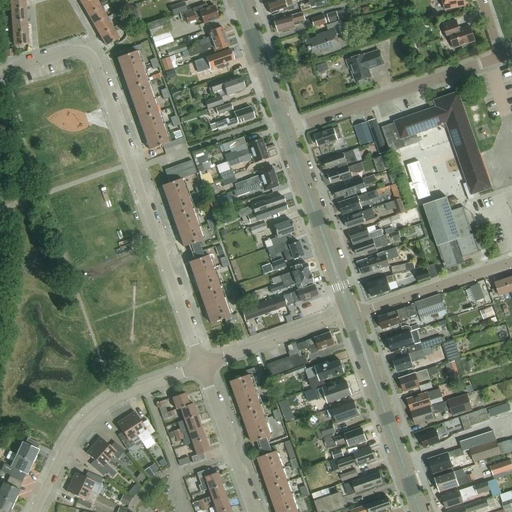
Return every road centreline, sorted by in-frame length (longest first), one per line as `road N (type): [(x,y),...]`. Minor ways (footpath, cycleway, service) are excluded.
road 1 (residential): [(200,366),(90,55),(79,49),(0,71)]
road 2 (residential): [(33,511),(66,443),(99,407),(200,366)]
road 3 (residential): [(285,131),(500,57)]
road 4 (residential): [(419,511),(350,314)]
road 5 (residential): [(350,314),(285,131)]
road 6 (residential): [(511,262),(350,314)]
road 7 (residential): [(200,366),(350,314)]
road 8 (residential): [(251,511),(200,366)]
road 9 (residential): [(285,131),(239,0)]
